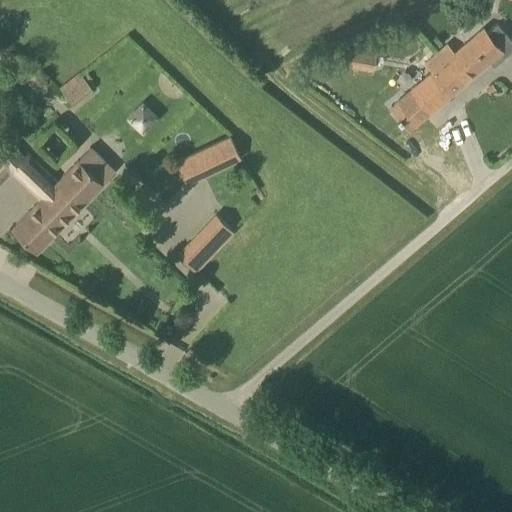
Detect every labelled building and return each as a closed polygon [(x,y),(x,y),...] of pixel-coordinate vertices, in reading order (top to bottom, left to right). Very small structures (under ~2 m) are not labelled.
[(511,40),(497,23),(487,32),(483,28),(455,51),(448,43),(436,53),(463,83),(490,61),(494,65),(511,50),(511,40)] [(367,70),(370,53),(351,50),(348,66),(367,70)] [(425,116),(463,83),(436,53),(425,62),(432,70),(405,93),(425,116)] [(73,106),(93,90),(78,73),(59,88),(73,106)] [(125,117),(142,131),(157,113),(139,99),(125,117)] [(187,184),(240,157),(228,133),(175,160),(187,184)] [(37,251),(103,182),(78,158),(57,180),(28,152),(10,170),(39,199),(12,227),(37,251)] [(196,272),(235,231),(215,212),(176,253),(196,272)]
